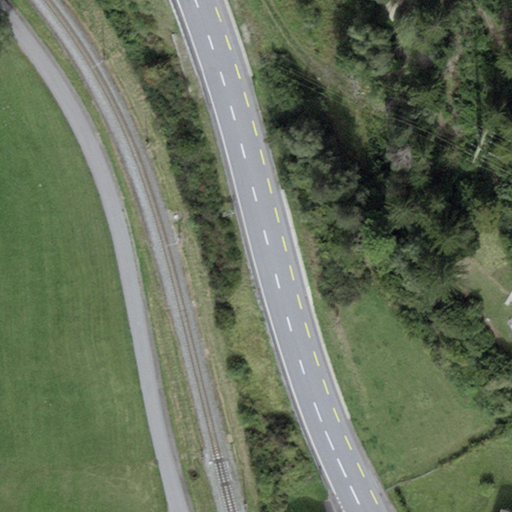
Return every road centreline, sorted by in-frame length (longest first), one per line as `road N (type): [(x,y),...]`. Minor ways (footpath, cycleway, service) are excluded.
road 1 (unclassified): [(0,6),(62,91),(104,177),(179,511)]
road 2 (primary): [(370,511),(282,293),(195,0)]
road 3 (track): [(267,0),(304,58),(323,68),(339,61),(334,0)]
